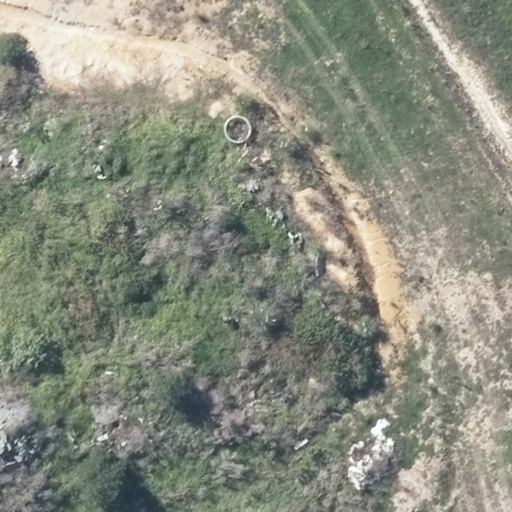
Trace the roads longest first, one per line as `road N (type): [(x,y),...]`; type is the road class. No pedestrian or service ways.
road 1 (unknown): [(122,0),(159,229),(159,511)]
road 2 (unknown): [(161,390),(511,379)]
